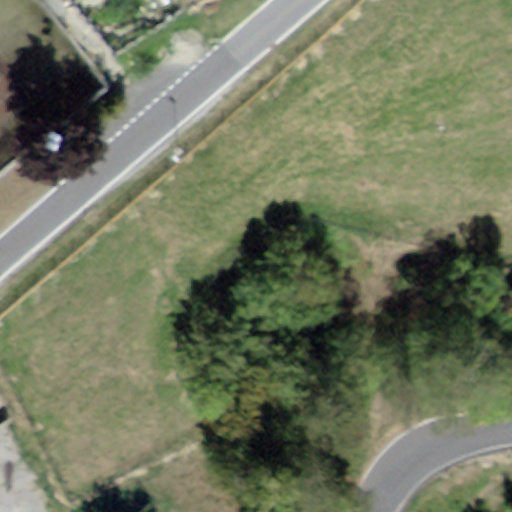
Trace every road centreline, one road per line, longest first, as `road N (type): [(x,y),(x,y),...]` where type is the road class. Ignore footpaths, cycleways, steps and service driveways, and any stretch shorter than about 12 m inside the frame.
road 1 (tertiary): [(0,254),(304,0)]
road 2 (tertiary): [(511,431),(468,436),(408,458),(366,511)]
